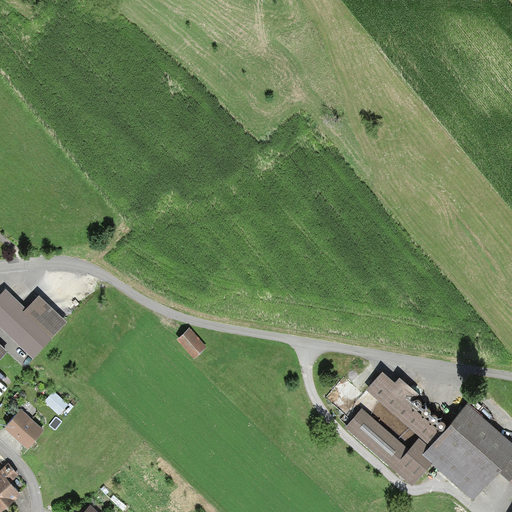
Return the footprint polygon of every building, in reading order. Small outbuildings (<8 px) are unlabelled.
[(4,285),(0,289),(0,324),(32,356),(68,320),(39,291),(25,305),(4,285)] [(186,328),(175,338),(193,358),(204,348),(186,328)] [(0,356),(9,347),(0,338),(0,356)] [(377,368),(361,387),(427,442),(438,430),(402,400),(407,394),(377,368)] [(54,389),(45,399),(60,413),(69,402),(54,389)] [(428,460),(469,497),(494,469),(511,448),(511,443),(463,401),(438,430),(427,442),(423,446),(418,452),(428,460)] [(21,406),(6,423),(22,438),(29,444),(44,427),(21,406)] [(418,452),(423,446),(413,437),(405,446),(358,406),(343,424),(409,482),(428,460),(418,452)] [(511,448),(494,469),(511,484),(511,448)] [(19,477),(8,465),(1,471),(0,472),(0,511),(1,511),(15,501),(22,495),(12,483),(19,477)] [(99,511),(89,502),(79,511),(99,511)]
